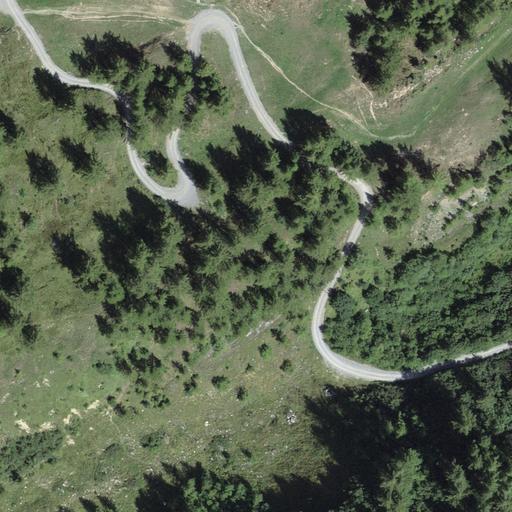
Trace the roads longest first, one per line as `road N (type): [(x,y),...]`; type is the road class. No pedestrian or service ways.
road 1 (track): [(218,22),(274,136),(361,191),(360,219),(314,331),(328,357),(365,372),(406,374),(511,346)]
road 2 (track): [(14,9),(58,74),(122,101),(141,177),(172,195),(185,185),(172,135),(188,97),(197,26)]
